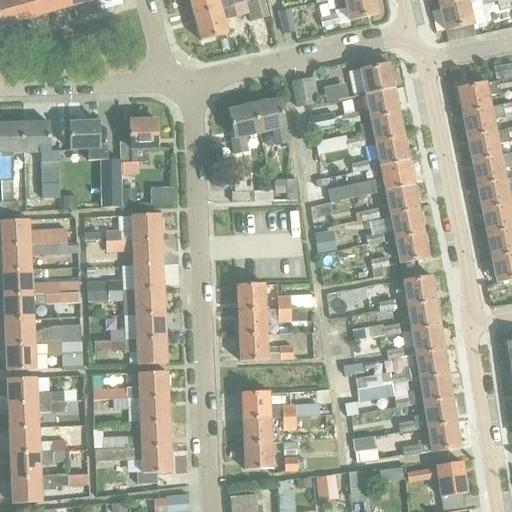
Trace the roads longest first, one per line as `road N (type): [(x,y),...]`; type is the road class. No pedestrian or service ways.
road 1 (residential): [(213,511),(190,84)]
road 2 (residential): [(470,319),(423,63)]
road 3 (residential): [(190,84),(407,34)]
road 4 (residential): [(495,511),(470,319)]
road 5 (residential): [(0,89),(161,84)]
